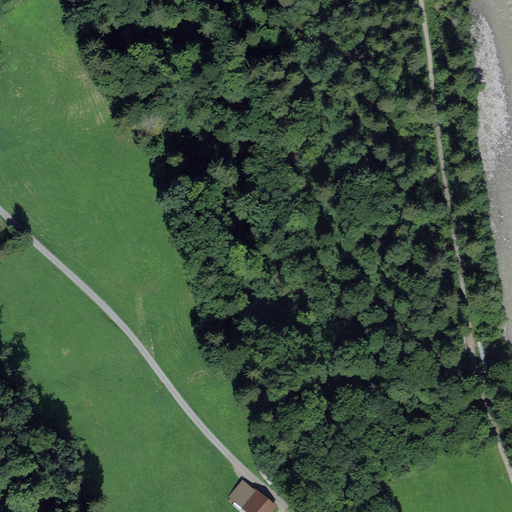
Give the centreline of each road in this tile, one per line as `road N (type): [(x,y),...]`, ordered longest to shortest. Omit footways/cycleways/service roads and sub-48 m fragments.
road 1 (track): [(425,0),(436,112),(462,229),(461,292),(511,473)]
road 2 (unclassified): [(288,511),(218,444),(104,307),(0,207)]
